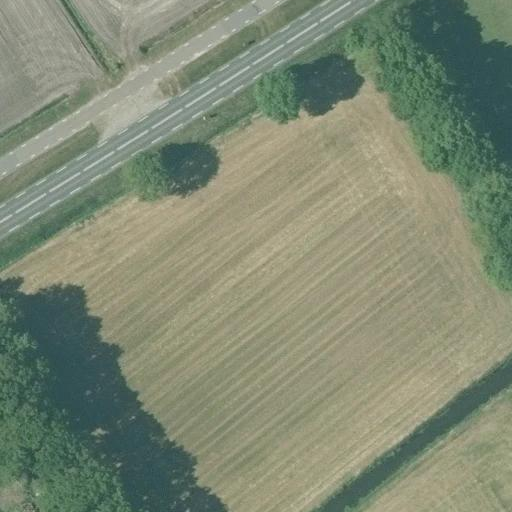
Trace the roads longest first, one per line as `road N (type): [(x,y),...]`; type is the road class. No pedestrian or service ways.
road 1 (primary): [(0,221),(353,0)]
road 2 (unclassified): [(0,167),(268,0)]
